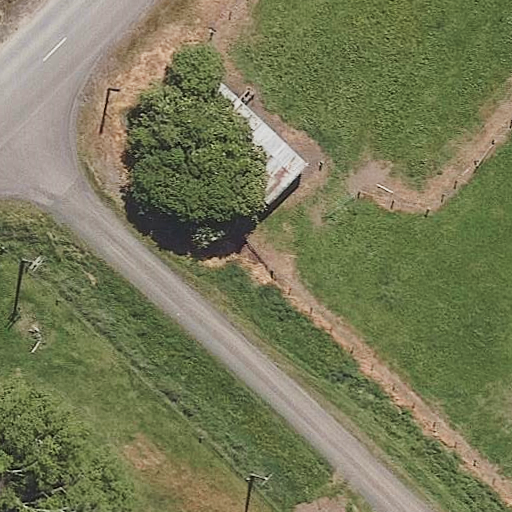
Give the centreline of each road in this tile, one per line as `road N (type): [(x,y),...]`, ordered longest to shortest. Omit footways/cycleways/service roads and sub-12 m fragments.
road 1 (residential): [(422,511),(0,132)]
road 2 (unclassified): [(0,100),(102,0)]
